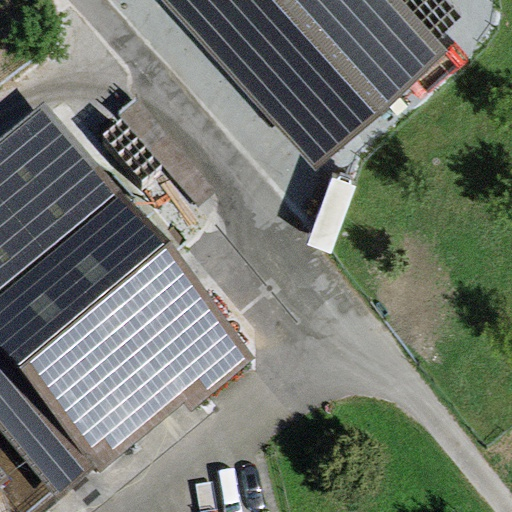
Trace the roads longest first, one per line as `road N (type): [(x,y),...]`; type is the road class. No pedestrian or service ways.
road 1 (residential): [(84,0),(218,148),(348,311)]
road 2 (unknown): [(348,311),(153,511)]
road 3 (track): [(507,511),(348,311)]
